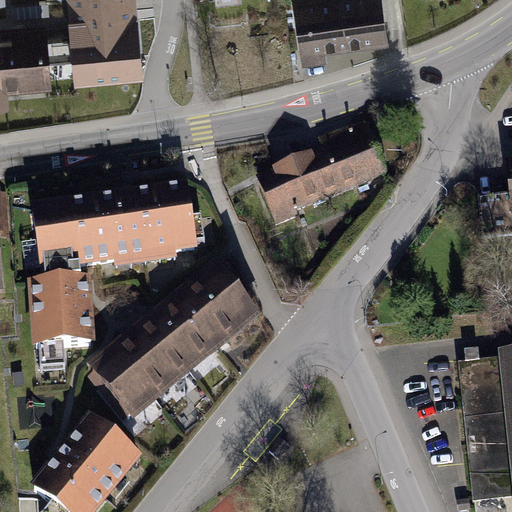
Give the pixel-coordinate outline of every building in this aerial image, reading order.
[(72,0),(75,28),(78,64),(79,74),(139,70),(133,0),(72,0)] [(300,0),(305,48),(390,41),(386,0),(300,0)] [(21,7),(22,17),(51,15),(51,5),(21,7)] [(0,26),(0,106),(11,106),(10,88),(51,84),(50,67),(78,64),(75,28),(47,30),(46,23),(0,26)] [(327,154),(262,180),(279,221),(388,177),(367,124),(323,142),(327,154)] [(511,165),(503,166),(506,198),(479,200),(483,240),(511,237),(511,165)] [(186,186),(34,204),(42,273),(116,265),(117,270),(173,264),(173,260),(195,257),(186,186)] [(257,325),(213,270),(91,368),(135,422),(257,325)] [(87,283),(32,286),(36,349),(91,346),(87,283)] [(511,511),(511,361),(461,367),(475,511),(511,511)] [(100,511),(139,463),(87,423),(36,489),(56,505),(51,511),(100,511)]
